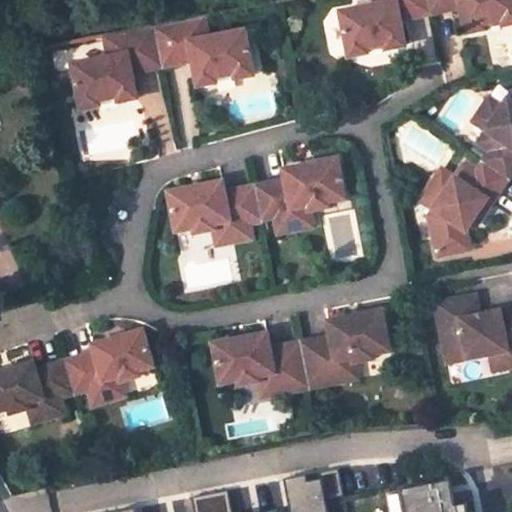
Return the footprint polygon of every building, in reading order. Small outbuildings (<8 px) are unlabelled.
[(431,8),(429,0),(376,0),(378,4),(340,11),(350,55),(369,51),(368,46),(386,42),(388,47),(407,44),(400,14),(431,8)] [(460,1),(465,31),(486,28),(485,23),(502,19),(504,24),(511,22),(511,0),(429,0),(431,8),(460,1)] [(216,77),(233,73),(235,78),(254,74),(245,30),(208,37),(204,18),(154,28),(161,62),(190,56),(191,64),(196,86),(218,83),(216,77)] [(98,101),(115,97),(116,102),(137,99),(133,75),(132,68),(161,62),(154,28),(104,38),(108,58),(70,66),(78,110),(100,106),(98,101)] [(190,56),(161,62),(162,69),(191,64),(190,56)] [(161,62),(132,68),(133,75),(162,69),(161,62)] [(493,93),(483,107),(496,115),(505,101),(493,93)] [(511,94),(509,95),(505,101),(496,115),(483,107),(472,121),(485,130),(476,143),(489,152),(481,163),(509,182),(511,177),(511,94)] [(467,231),(487,201),(494,206),(509,182),(481,163),(474,174),(461,166),(452,178),(440,170),(430,185),(442,193),(432,209),(428,214),(437,259),(471,252),(467,231)] [(255,186),(262,222),(276,219),(279,234),(296,231),(293,216),(309,213),(331,209),(330,203),(346,199),(338,164),(283,175),(285,181),(255,186)] [(432,209),(442,193),(430,185),(419,201),(432,209)] [(220,188),(168,198),(176,235),(192,232),(194,237),(216,233),(228,230),(232,244),(250,241),(247,226),(262,222),(255,186),(221,193),(220,188)] [(312,228),(309,213),(293,216),(296,231),(312,228)] [(216,233),(219,247),(232,244),(228,230),(216,233)] [(481,318),(478,298),(458,302),(462,321),(481,318)] [(450,364),(492,356),(509,352),(511,370),(511,315),(501,318),(500,314),(481,318),(462,321),(458,302),(438,306),(450,364)] [(334,332),(302,338),(309,373),(324,370),(326,385),(343,382),(340,367),(356,364),(377,360),(376,354),(392,351),(385,315),(332,324),(334,332)] [(106,390),(121,385),(141,379),(139,374),(155,370),(143,333),(95,348),(97,354),(66,364),(77,399),(92,395),(96,410),(111,406),(106,390)] [(302,338),(269,344),(267,337),(212,347),(219,384),(238,382),(239,386),(275,380),(278,395),(295,392),(292,376),(309,373),(302,338)] [(495,373),(511,370),(509,352),(492,356),(495,373)] [(77,399),(66,364),(38,372),(36,365),(0,376),(0,416),(12,412),(14,417),(32,412),(48,407),(52,423),(70,418),(65,402),(77,399)] [(343,382),(359,380),(359,379),(356,364),(340,367),(343,382)] [(278,395),(275,380),(260,383),(263,398),(278,395)] [(126,402),(121,385),(106,390),(111,406),(126,402)] [(32,412),(36,427),(52,423),(48,407),(32,412)] [(306,475),(284,479),(289,511),(327,511),(325,501),(343,497),(338,469),(319,473),(320,480),(307,482),(306,475)] [(319,473),(306,475),(307,482),(320,480),(319,473)] [(442,482),(400,490),(404,511),(474,511),(470,491),(445,495),(442,482)] [(208,495),(211,511),(230,511),(227,491),(208,495)] [(211,511),(208,495),(190,498),(192,511),(211,511)]
